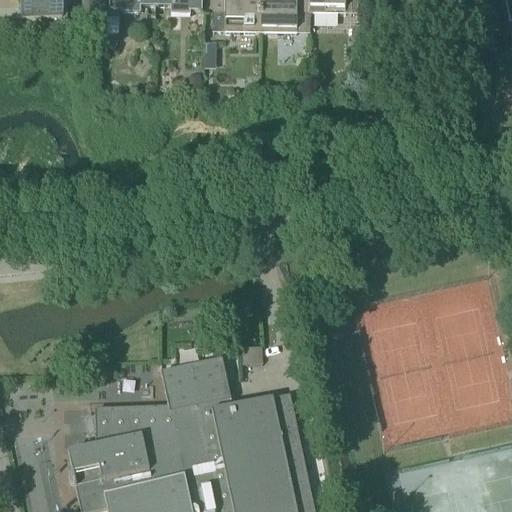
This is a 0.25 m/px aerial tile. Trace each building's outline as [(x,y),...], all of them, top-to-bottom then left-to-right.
[(67,7),(67,0),(40,0),(17,0),(17,12),(22,12),(22,24),(62,25),(62,7),(67,7)] [(108,0),(108,13),(120,13),(120,17),(140,17),(140,10),(155,10),(155,0),(108,0)] [(202,15),(201,0),(155,0),(155,10),(170,10),(170,17),(190,18),(190,15),(202,15)] [(260,38),(260,0),(211,0),(212,37),(260,38)] [(260,0),(260,38),(309,38),(309,18),(308,0),(260,0)] [(308,0),(309,18),(357,18),(356,0),(308,0)] [(511,0),(484,0),(487,15),(505,11),(510,35),(511,34),(511,0)] [(215,48),(204,48),(204,60),(215,61),(215,48)] [(180,83),(185,99),(185,100),(186,99),(203,95),(199,79),(180,83)] [(231,406),(222,364),(161,377),(168,412),(95,415),(96,432),(97,452),(68,458),(79,511),(313,511),(290,401),(233,413),(231,406)]
